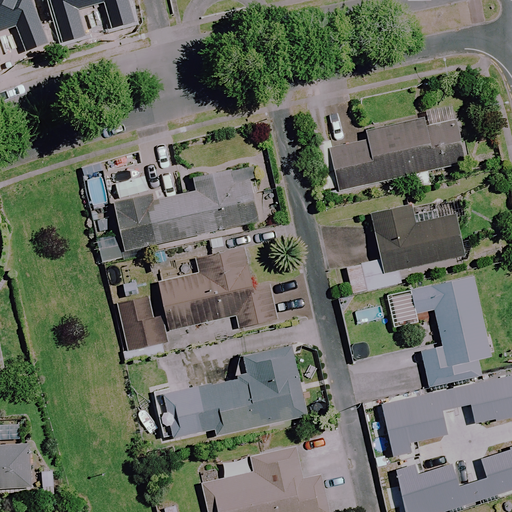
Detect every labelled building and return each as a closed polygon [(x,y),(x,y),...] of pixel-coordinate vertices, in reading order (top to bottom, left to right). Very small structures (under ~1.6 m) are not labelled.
[(92,8),(91,0),(19,0),(20,13),(92,8)] [(338,202),(336,193),(411,176),(414,189),(429,186),(426,172),(461,164),(451,122),(421,129),(420,120),(358,134),(360,140),(331,146),(330,141),(312,145),(324,195),(326,205),(338,202)] [(147,182),(105,191),(108,205),(109,211),(114,235),(94,239),(99,264),(120,259),(119,253),(256,224),(246,181),(231,184),(228,169),(185,178),(189,194),(151,202),(150,196),(147,182)] [(412,225),(408,208),(365,217),(375,261),(343,268),(349,295),(400,284),(397,271),(460,258),(451,217),(412,225)] [(249,285),(240,248),(152,272),(170,338),(234,321),(236,329),(272,320),(262,281),(249,285)] [(436,346),(415,351),(420,373),(423,388),(481,375),(478,360),(489,357),(471,278),(402,293),(410,326),(431,321),(436,346)] [(156,318),(150,296),(116,305),(128,352),(163,343),(156,318)] [(242,379),(183,393),(192,433),(211,429),(213,438),(303,417),(286,346),(237,357),(242,379)] [(437,398),(421,403),(419,396),(384,406),(392,433),(400,431),(412,473),(455,460),(447,432),(469,426),(481,467),(511,457),(511,392),(470,405),(465,390),(437,398)] [(0,447),(0,491),(28,490),(26,447),(0,447)] [(250,474),(201,485),(207,511),(322,511),(315,478),(300,481),(292,448),(247,459),(250,474)] [(467,500),(462,476),(430,484),(435,507),(467,500)]
